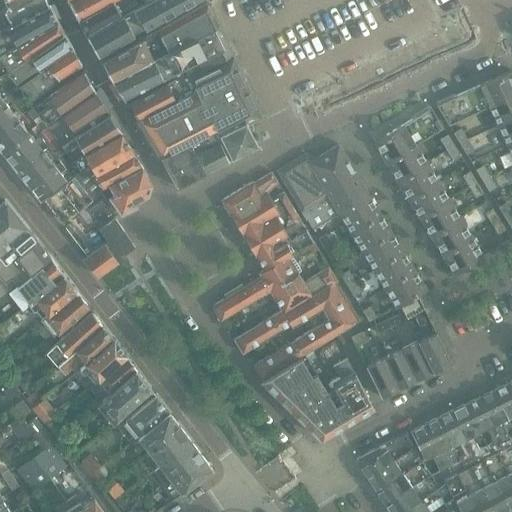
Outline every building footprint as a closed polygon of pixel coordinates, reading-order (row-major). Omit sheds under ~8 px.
[(11,26),(49,5),(46,0),(20,0),(10,5),(2,10),(0,11),(0,31),(6,28),(11,26)] [(10,5),(20,0),(0,0),(0,11),(2,10),(10,5)] [(71,0),(68,2),(78,20),(114,0),(71,0)] [(114,0),(78,20),(86,35),(122,12),(137,4),(134,0),(114,0)] [(87,37),(97,56),(131,39),(145,31),(198,0),(152,0),(145,4),(139,8),(125,16),(87,37)] [(452,0),(400,0),(417,33),(398,42),(412,72),(473,43),(452,0)] [(111,81),(218,27),(207,3),(142,39),(126,48),(100,62),(111,81)] [(0,58),(16,46),(57,21),(49,5),(11,26),(6,28),(0,31),(0,58)] [(0,61),(8,75),(64,33),(57,21),(16,46),(0,58),(0,61)] [(162,80),(204,60),(209,70),(233,59),(218,27),(111,81),(123,100),(162,80)] [(16,85),(71,46),(64,33),(8,75),(16,85)] [(30,104),(82,67),(71,46),(16,85),(30,104)] [(161,159),(162,161),(200,140),(216,131),(243,117),(248,127),(262,120),(233,59),(209,70),(188,79),(194,91),(174,101),(137,121),(161,159)] [(127,105),(137,121),(174,101),(194,91),(188,79),(209,70),(204,60),(162,80),(165,85),(127,105)] [(61,115),(95,90),(85,72),(34,110),(40,116),(42,122),(46,127),(61,115)] [(511,96),(511,73),(511,72),(479,86),(489,107),(511,96)] [(489,107),(479,86),(437,106),(448,125),(489,107)] [(64,143),(108,111),(98,95),(95,90),(61,115),(46,127),(40,130),(56,152),(61,148),(65,145),(64,143)] [(511,119),(511,96),(489,107),(497,126),(511,119)] [(0,126),(17,113),(15,111),(13,113),(3,100),(0,102),(0,126)] [(443,128),(431,108),(403,125),(415,145),(443,128)] [(0,151),(0,152),(28,131),(19,119),(20,118),(17,113),(0,126),(0,151)] [(83,154),(121,131),(110,114),(66,147),(65,145),(61,148),(62,149),(76,163),(83,158),(85,156),(83,154)] [(259,148),(248,127),(243,117),(216,131),(222,141),(232,162),(259,148)] [(511,142),(511,119),(497,126),(506,145),(511,142)] [(415,145),(403,125),(374,142),(386,163),(415,145)] [(468,140),(461,128),(453,133),(459,143),(468,140)] [(13,168),(44,146),(41,143),(39,145),(28,131),(0,152),(13,168)] [(143,166),(121,131),(83,154),(85,156),(83,158),(76,163),(81,170),(60,189),(78,212),(93,200),(92,198),(103,189),(143,166)] [(232,162),(222,141),(216,131),(200,140),(205,149),(194,156),(205,176),(232,162)] [(454,146),(447,136),(440,140),(446,151),(454,146)] [(205,176),(194,156),(205,149),(200,140),(162,161),(178,189),(205,176)] [(474,150),(468,140),(459,143),(466,155),(474,150)] [(26,184),(54,163),(59,158),(53,150),(47,143),(44,146),(13,168),(26,184)] [(369,196),(338,145),(317,158),(305,154),(278,170),(313,230),(339,215),(369,196)] [(426,163),(415,145),(386,163),(396,181),(426,163)] [(460,157),(454,146),(446,151),(453,161),(460,157)] [(39,201),(66,180),(60,172),(66,167),(59,158),(54,163),(26,184),(39,201)] [(437,182),(426,163),(396,181),(407,199),(437,182)] [(491,177),(483,165),(476,170),(483,181),(491,177)] [(150,196),(153,187),(143,166),(103,189),(122,214),(137,207),(136,204),(150,196)] [(276,181),(270,172),(253,182),(253,181),(221,201),(256,256),(287,235),(283,228),(299,218),(282,191),(271,198),(266,192),(276,181)] [(476,182),(469,172),(462,176),(469,187),(476,182)] [(497,187),(491,177),(483,181),(489,192),(497,187)] [(448,200),(437,182),(407,199),(418,217),(448,200)] [(483,193),(476,182),(469,187),(476,198),(483,193)] [(381,216),(369,196),(339,215),(350,234),(381,216)] [(134,246),(115,218),(111,212),(101,199),(90,209),(84,213),(98,230),(99,229),(108,241),(85,259),(98,275),(134,246)] [(0,298),(15,287),(21,282),(49,260),(36,242),(28,232),(29,231),(4,200),(0,202),(0,298)] [(459,219),(448,200),(418,217),(429,236),(459,219)] [(511,214),(511,212),(505,201),(497,205),(505,218),(511,214)] [(499,219),(492,208),(484,213),(491,224),(499,219)] [(392,235),(381,216),(350,234),(361,253),(392,235)] [(440,254),(469,236),(459,219),(429,236),(440,254)] [(505,230),(499,219),(491,224),(497,235),(505,230)] [(312,240),(305,228),(288,238),(287,235),(256,256),(264,268),(265,269),(284,258),(289,254),(312,240)] [(332,245),(326,234),(318,238),(325,249),(332,245)] [(373,271),(403,253),(392,235),(361,253),(373,271)] [(482,257),(469,236),(440,254),(452,275),(482,257)] [(339,256),(332,245),(325,249),(331,260),(339,256)] [(383,289),(414,271),(403,253),(373,271),(383,289)] [(284,313),(333,281),(335,280),(328,266),(305,280),(306,282),(303,284),(296,272),(299,270),(289,254),(284,258),(265,269),(264,268),(258,271),(261,277),(262,276),(271,291),(270,291),(282,309),(284,313)] [(63,277),(49,260),(21,282),(15,287),(28,304),(63,277)] [(355,282),(348,271),(341,275),(347,286),(355,282)] [(426,291),(414,271),(383,289),(395,309),(399,307),(417,296),(426,291)] [(261,277),(212,306),(221,322),(270,291),(271,291),(262,276),(261,277)] [(41,318),(75,292),(63,277),(28,304),(27,305),(24,307),(28,313),(34,309),(41,318)] [(321,309),(342,296),(333,281),(284,313),(290,324),(292,328),(321,309)] [(361,293),(355,282),(347,286),(354,297),(361,293)] [(57,332),(88,308),(75,292),(41,318),(40,320),(52,336),(57,332)] [(357,320),(342,296),(321,309),(327,319),(336,334),(357,320)] [(434,331),(417,296),(399,307),(415,341),(417,340),(434,331)] [(377,317),(370,306),(362,311),(369,322),(377,317)] [(290,324),(284,313),(282,309),(234,340),(243,353),(290,324)] [(54,366),(102,327),(91,312),(45,351),(53,361),(51,363),(54,366)] [(402,322),(398,314),(386,320),(390,328),(402,322)] [(300,357),(336,334),(327,319),(290,343),(300,357)] [(390,328),(386,320),(374,326),(379,334),(390,328)] [(85,363),(112,341),(102,327),(54,366),(57,370),(59,368),(63,372),(80,357),(85,363)] [(367,340),(363,331),(351,337),(355,345),(367,340)] [(450,363),(434,331),(417,340),(432,372),(450,363)] [(417,340),(415,341),(400,348),(416,380),(432,372),(417,340)] [(98,379),(125,357),(112,341),(85,363),(79,368),(82,372),(78,375),(88,387),(98,379)] [(263,380),(300,357),(290,343),(253,367),(263,380)] [(416,380),(400,348),(383,357),(399,389),(416,380)] [(109,393),(135,372),(125,357),(98,379),(88,387),(100,401),(109,393)] [(276,393),(306,366),(300,357),(263,380),(276,393)] [(399,389),(383,357),(365,366),(380,398),(399,389)] [(373,407),(355,373),(347,358),(333,367),(341,382),(326,392),(298,414),(298,418),(301,422),(305,421),(312,428),(312,433),(316,436),(320,436),(325,436),(373,407)] [(326,392),(309,365),(306,366),(276,393),(280,398),(280,401),(285,406),(289,405),(298,414),(326,392)] [(115,419),(149,390),(135,372),(109,393),(100,401),(96,404),(112,422),(115,419)] [(511,393),(507,384),(493,391),(507,418),(511,415),(511,393)] [(511,427),(507,418),(493,391),(480,398),(498,434),(505,447),(508,445),(511,443),(511,427)] [(137,437),(167,413),(154,397),(124,420),(137,437)] [(498,434),(480,398),(465,405),(479,432),(487,427),(494,441),(486,445),(490,455),(495,452),(505,447),(498,434)] [(471,436),(479,432),(465,405),(451,412),(470,449),(477,461),(482,459),(490,455),(486,445),(477,449),(471,436)] [(470,449),(451,412),(438,419),(452,445),(459,442),(465,455),(459,458),(460,461),(464,468),(469,466),(477,461),(470,449)] [(149,452),(179,428),(167,413),(137,437),(149,452)] [(445,449),(452,445),(438,419),(425,425),(443,462),(450,475),(456,472),(464,468),(460,461),(453,465),(445,449)] [(443,462),(425,425),(410,433),(424,459),(432,455),(440,471),(433,475),(437,482),(443,479),(450,475),(443,462)] [(154,470),(190,442),(179,428),(149,452),(140,459),(150,473),(154,470)] [(366,477),(400,455),(412,446),(407,434),(394,441),(358,459),(357,464),(366,477)] [(164,483),(200,455),(190,442),(154,470),(164,483)] [(511,452),(508,445),(505,447),(495,452),(507,474),(511,484),(511,452)] [(39,465),(55,452),(50,446),(46,448),(34,458),(39,465)] [(374,490),(410,467),(421,460),(412,446),(400,455),(366,477),(374,490)] [(44,471),(60,459),(55,452),(39,465),(44,471)] [(511,505),(511,484),(507,474),(495,452),(490,455),(482,459),(489,472),(508,508),(511,505)] [(171,499),(211,469),(200,455),(164,483),(161,485),(171,499)] [(22,477),(39,465),(34,458),(17,470),(22,477)] [(296,478),(280,458),(260,473),(275,493),(296,478)] [(49,478),(65,466),(60,459),(44,471),(49,478)] [(500,511),(508,508),(489,472),(482,459),(477,461),(469,466),(493,511),(500,511)] [(410,486),(430,474),(421,460),(410,467),(374,490),(383,504),(410,486)] [(27,484),(44,471),(39,465),(22,477),(27,484)] [(493,511),(469,466),(464,468),(456,472),(463,486),(476,511),(493,511)] [(32,490),(49,478),(44,471),(27,484),(32,490)] [(476,511),(463,486),(456,472),(450,475),(443,479),(445,483),(452,498),(453,502),(458,511),(476,511)] [(388,511),(402,511),(428,495),(439,488),(438,487),(430,474),(410,486),(383,504),(388,511)] [(430,511),(452,498),(445,483),(438,487),(439,488),(428,495),(402,511),(430,511)] [(104,511),(95,498),(84,505),(76,494),(66,501),(56,507),(58,511),(104,511)] [(0,511),(10,511),(0,495),(0,511)] [(458,511),(453,502),(452,498),(430,511),(458,511)] [(31,511),(26,503),(11,511),(31,511)]
